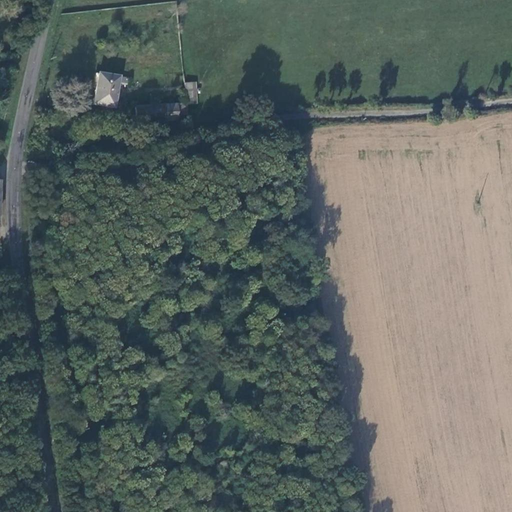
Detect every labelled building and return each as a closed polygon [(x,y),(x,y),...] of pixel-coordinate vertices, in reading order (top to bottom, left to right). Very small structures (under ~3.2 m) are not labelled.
[(13,72),(5,70),(2,85),(11,87),(13,72)] [(113,107),(117,77),(117,76),(97,74),(93,104),(113,107)] [(184,83),(185,104),(197,104),(195,82),(184,83)] [(177,117),(176,104),(136,106),(137,123),(177,122),(177,117)] [(177,117),(186,116),(185,104),(176,104),(177,117)] [(119,130),(102,132),(104,141),(120,138),(119,130)]
